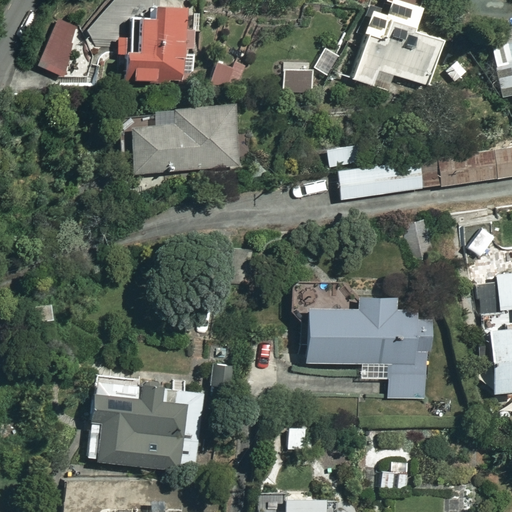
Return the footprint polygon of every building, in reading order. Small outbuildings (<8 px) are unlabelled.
[(119,77),(182,77),(182,68),(200,68),(200,14),(182,14),(181,0),(159,0),(119,0),(119,77)] [(413,0),(360,0),(343,77),(381,86),(385,73),(425,82),(436,34),(407,28),(413,0)] [(81,24),(55,11),(28,63),(54,76),(81,24)] [(511,32),(481,40),(492,86),(507,83),(511,102),(511,32)] [(210,56),(205,85),(219,88),(220,80),(243,84),(247,62),(210,56)] [(309,62),(274,63),(275,92),(310,91),(309,62)] [(233,165),(230,100),(164,103),(164,119),(120,121),(121,169),(233,165)] [(511,142),(328,167),(332,199),(511,174),(511,142)] [(511,257),(488,261),(490,284),(471,286),(484,390),(511,386),(511,257)] [(385,290),(345,290),(345,302),(293,303),(295,361),(383,359),(384,397),(423,396),(421,315),(405,315),(405,303),(385,303),(385,290)] [(152,381),(85,376),(79,458),(171,465),(176,400),(150,398),(152,381)] [(407,452),(368,452),(368,487),(407,487),(407,452)] [(170,511),(170,502),(91,504),(91,511),(170,511)]
